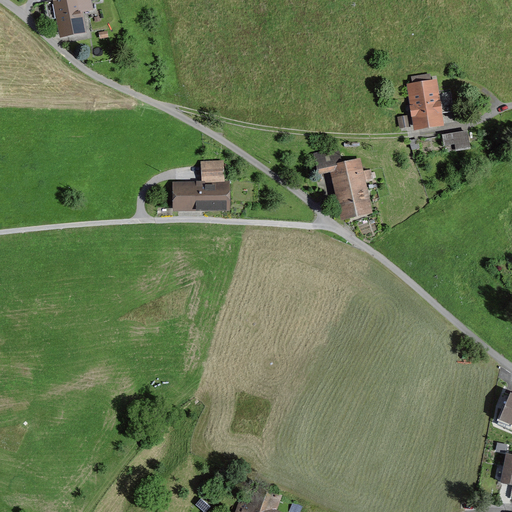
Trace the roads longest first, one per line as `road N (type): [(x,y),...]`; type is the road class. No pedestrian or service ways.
road 1 (residential): [(161,106),(248,128),(357,138),(436,134),(511,107)]
road 2 (unclassified): [(0,234),(193,220),(334,226)]
road 3 (unclassified): [(334,226),(511,368)]
road 4 (unclassified): [(161,106),(334,226)]
road 5 (unclassified): [(0,0),(83,69),(161,106)]
